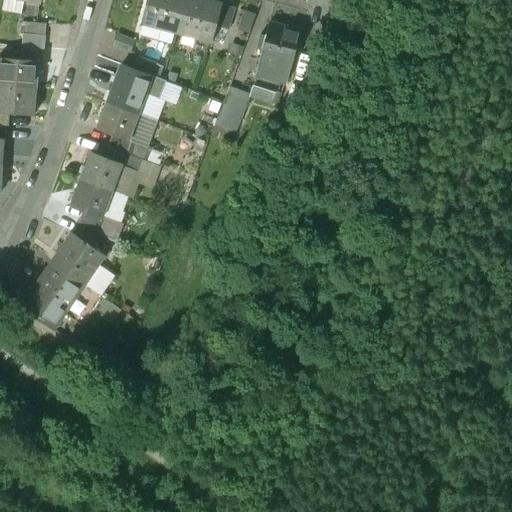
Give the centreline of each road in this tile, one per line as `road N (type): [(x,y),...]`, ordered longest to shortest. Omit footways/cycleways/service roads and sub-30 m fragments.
road 1 (track): [(440,511),(401,412),(404,374),(448,206),(511,114)]
road 2 (residential): [(98,0),(65,116),(0,254)]
